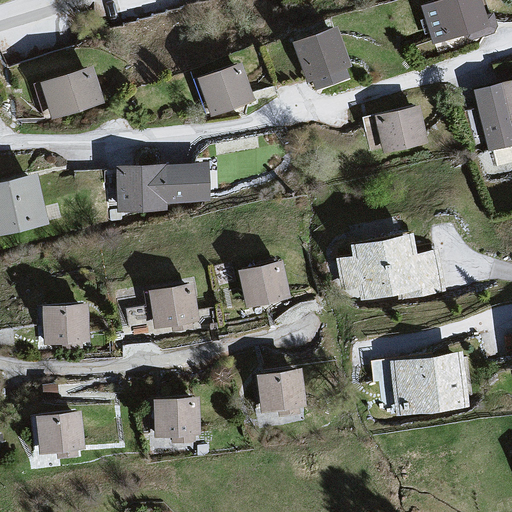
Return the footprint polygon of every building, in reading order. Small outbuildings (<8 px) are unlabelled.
[(486,0),(435,0),(416,7),(432,56),(498,33),(486,0)] [(331,26),(289,43),(306,84),(348,67),(331,26)] [(189,55),(195,73),(243,57),(237,39),(189,55)] [(238,61),(194,78),(209,119),(254,102),(238,61)] [(90,66),(33,86),(48,126),(104,106),(90,66)] [(511,82),(472,93),(489,157),(511,151),(511,82)] [(416,105),(366,120),(378,159),(428,143),(416,105)] [(165,163),(112,168),(116,216),(169,212),(165,163)] [(34,173),(0,182),(0,235),(47,222),(34,173)] [(349,256),(335,258),(341,290),(348,298),(361,302),(401,294),(402,301),(446,293),(437,250),(415,255),(410,230),(347,242),(349,256)] [(279,261),(237,272),(247,311),(289,300),(279,261)] [(191,282),(146,290),(153,330),(173,327),(176,333),(200,329),(191,282)] [(87,304),(39,307),(41,347),(65,346),(65,352),(90,351),(87,304)] [(462,350),(372,362),(375,383),(382,385),(388,407),(395,407),(397,418),(470,408),(462,350)] [(300,366),(252,373),(258,414),(278,411),(280,419),(300,416),(299,409),(306,408),(300,366)] [(199,394),(149,397),(151,439),(174,438),(175,446),(202,445),(199,394)] [(79,411),(28,417),(32,456),(58,453),(59,462),(84,459),(79,411)]
